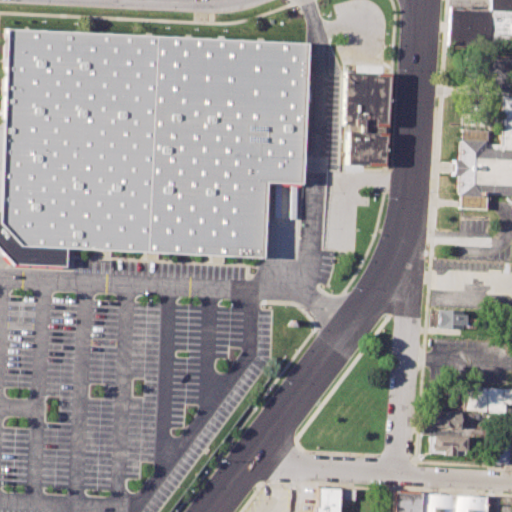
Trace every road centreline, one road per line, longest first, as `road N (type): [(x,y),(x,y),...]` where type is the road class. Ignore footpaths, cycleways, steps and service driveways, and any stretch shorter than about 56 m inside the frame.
road 1 (secondary): [(419,0),(411,177),(392,257),(210,511)]
road 2 (residential): [(253,453),(291,466),(511,478)]
road 3 (residential): [(392,257),(407,304),(393,472)]
